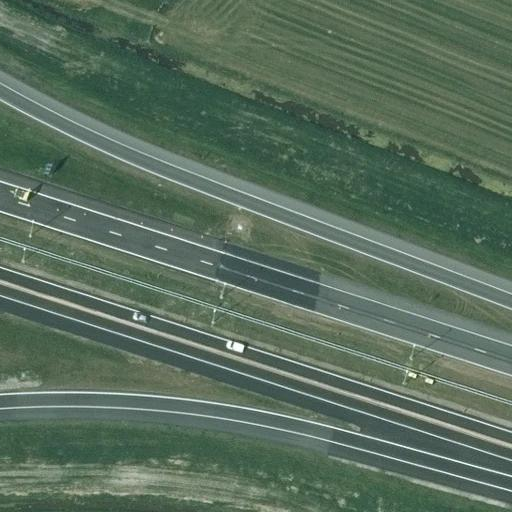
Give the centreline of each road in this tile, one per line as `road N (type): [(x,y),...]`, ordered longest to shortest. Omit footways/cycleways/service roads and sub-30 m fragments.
road 1 (motorway): [(511,305),(100,148),(0,90)]
road 2 (motorway): [(511,361),(0,196)]
road 3 (motorway): [(0,283),(511,448)]
road 4 (motorway): [(0,410),(98,407),(242,421),(511,485)]
